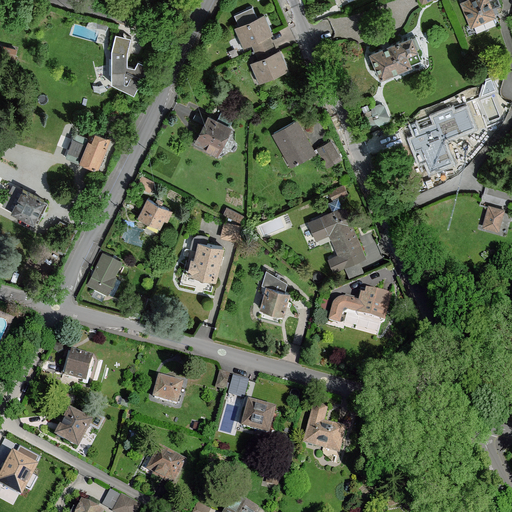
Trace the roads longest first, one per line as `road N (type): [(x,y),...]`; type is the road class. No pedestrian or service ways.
road 1 (residential): [(477,426),(291,0)]
road 2 (residential): [(477,426),(56,306)]
road 3 (residential): [(190,37),(56,306)]
road 4 (residential): [(58,0),(190,37)]
road 5 (residential): [(56,306),(0,424)]
